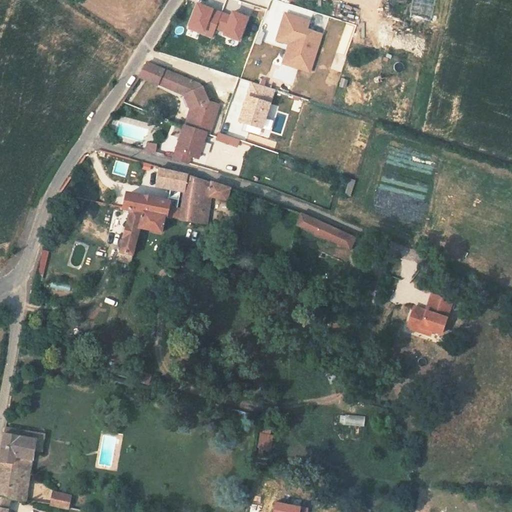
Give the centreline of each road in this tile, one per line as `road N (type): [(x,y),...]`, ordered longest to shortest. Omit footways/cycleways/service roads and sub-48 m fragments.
road 1 (residential): [(84,140),(260,191),(446,267)]
road 2 (residential): [(18,298),(53,190),(84,140)]
road 3 (residential): [(84,140),(173,0)]
